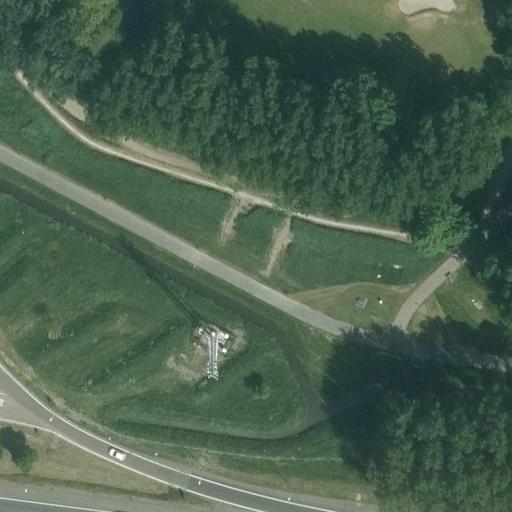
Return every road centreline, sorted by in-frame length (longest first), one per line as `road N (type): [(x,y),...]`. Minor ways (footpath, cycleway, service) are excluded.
road 1 (unknown): [(511,148),(455,192),(345,211),(272,196),(105,132),(52,90),(0,28)]
road 2 (motorway): [(292,511),(168,476),(38,413)]
